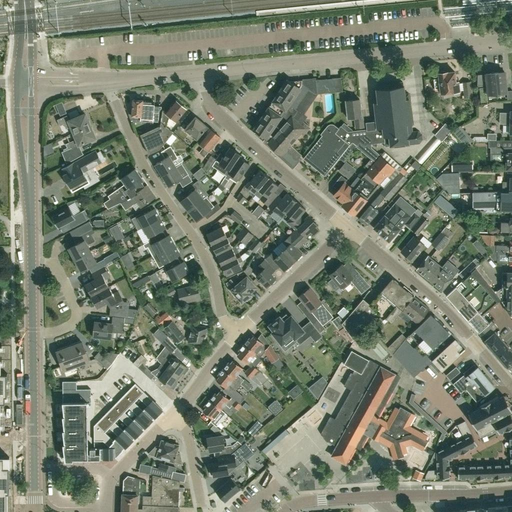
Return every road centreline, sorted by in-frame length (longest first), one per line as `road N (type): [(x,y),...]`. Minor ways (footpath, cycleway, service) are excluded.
road 1 (residential): [(203,72),(511,42)]
road 2 (residential): [(238,334),(223,316),(201,250),(148,173),(108,80)]
road 3 (residential): [(511,388),(446,311),(346,226)]
road 4 (residential): [(283,511),(321,499),(511,492)]
road 5 (residential): [(346,226),(210,106),(203,72)]
road 6 (tertiary): [(31,265),(24,83)]
road 7 (tertiary): [(34,511),(32,333)]
road 8 (residential): [(238,334),(346,226)]
road 9 (residential): [(32,333),(65,329),(77,312),(57,264),(31,265)]
road 10 (residential): [(107,511),(118,467),(175,413)]
